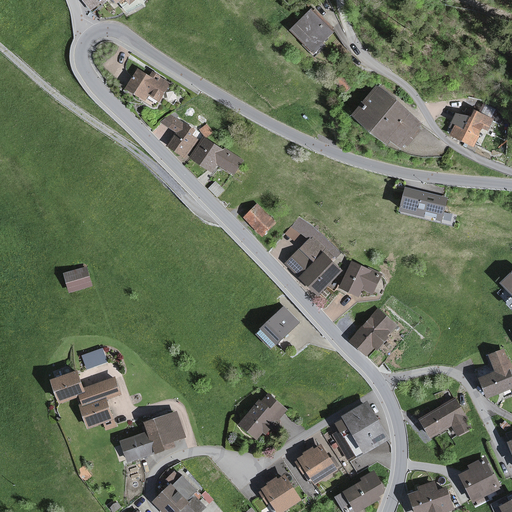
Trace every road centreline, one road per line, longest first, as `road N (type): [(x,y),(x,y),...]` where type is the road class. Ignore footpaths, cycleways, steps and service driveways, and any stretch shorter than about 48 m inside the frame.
road 1 (residential): [(379,381),(89,78),(81,53),(89,36)]
road 2 (residential): [(89,36),(119,31),(207,88),(353,157),(422,175),(511,183)]
road 3 (residential): [(162,511),(153,489),(166,462),(199,451),(249,476),(384,388)]
road 4 (track): [(0,46),(199,209),(214,205)]
road 5 (residential): [(341,0),(367,56),(409,88),(450,143),(511,169)]
road 6 (residential): [(511,467),(458,371),(379,381)]
road 7 (residential): [(388,511),(401,447),(384,388)]
